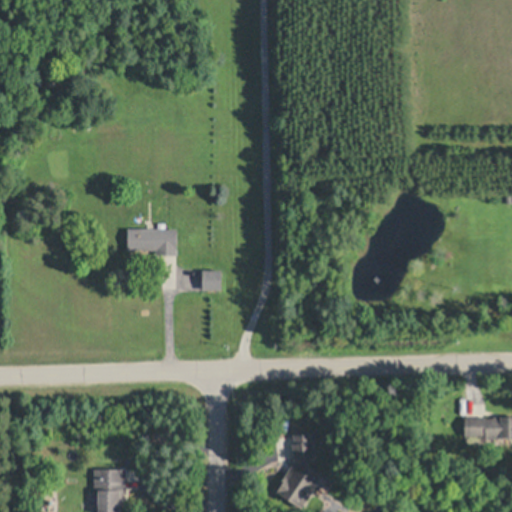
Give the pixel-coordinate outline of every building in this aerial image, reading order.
[(179,227),(179,253),(158,253),(158,248),(130,248),(130,227),(179,227)] [(222,270),(222,288),(204,288),(204,270),(222,270)] [(511,414),(511,433),(504,434),(504,437),(486,437),(486,434),(466,434),(466,416),(486,415),(487,417),(494,417),(494,415),(501,415),(501,414),(511,414)] [(324,474),(302,505),(277,488),(284,479),(283,478),(295,459),(293,441),(295,441),(294,432),(312,429),(316,455),(307,456),(307,460),(321,469),(319,471),(324,474)] [(123,491),(124,504),(121,504),(121,511),(99,511),(99,494),(96,494),(95,470),(126,469),(127,491),(123,491)]
